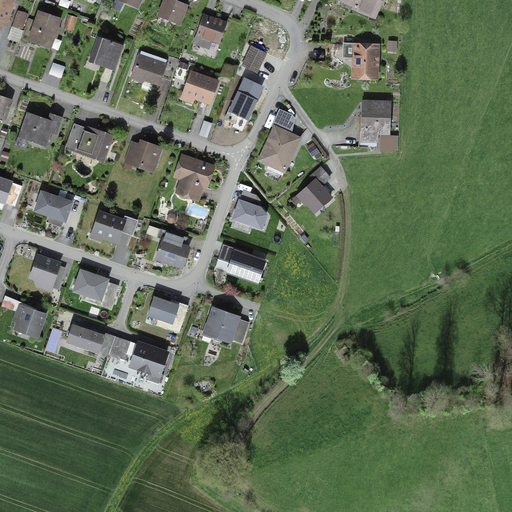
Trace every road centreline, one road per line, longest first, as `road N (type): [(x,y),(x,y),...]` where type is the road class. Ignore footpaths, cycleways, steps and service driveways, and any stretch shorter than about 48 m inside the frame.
road 1 (residential): [(0,227),(183,288),(200,273),(238,156)]
road 2 (track): [(193,414),(304,347),(335,305),(343,188)]
road 3 (residential): [(0,73),(238,156)]
road 4 (residential): [(238,156),(296,45),(291,24),(238,0)]
